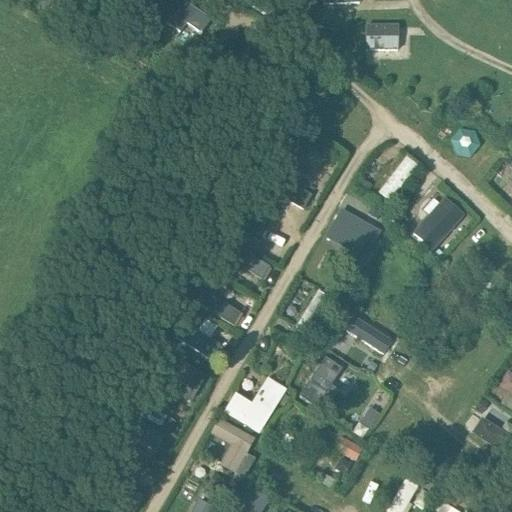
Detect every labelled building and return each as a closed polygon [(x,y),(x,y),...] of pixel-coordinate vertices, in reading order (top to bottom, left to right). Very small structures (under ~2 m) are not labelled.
[(153,21),(166,0),(145,0),(138,11),(153,21)] [(278,8),(266,0),(238,0),(268,21),(278,8)] [(202,35),(211,21),(185,2),(168,26),(180,34),(187,25),(202,35)] [(397,51),(397,25),(364,26),(364,51),(397,51)] [(449,144),(455,158),(469,160),(479,148),(474,134),(459,132),(449,144)] [(307,152),(291,142),(264,188),(301,210),(309,196),(294,187),(292,180),(307,152)] [(405,160),(377,195),(389,205),(417,168),(405,160)] [(255,201),(237,230),(258,242),(275,213),(255,201)] [(440,204),(411,236),(431,254),(460,222),(440,204)] [(333,246),(357,259),(373,230),(350,217),(333,246)] [(222,256),(262,281),(269,268),(229,244),(222,256)] [(474,274),(467,283),(493,306),(501,297),(474,274)] [(201,292),(195,303),(236,326),(242,315),(201,292)] [(313,292),(292,330),(308,339),(329,301),(313,292)] [(354,319),(345,333),(383,358),(392,344),(354,319)] [(182,327),(173,341),(209,364),(218,350),(182,327)] [(340,367),(325,358),(300,397),(316,407),(340,367)] [(173,359),(159,383),(191,403),(206,378),(173,359)] [(511,375),(506,371),(496,386),(511,397),(511,375)] [(236,392),(224,412),(262,432),(287,389),(269,377),(252,402),(236,392)] [(246,462),(258,439),(219,418),(211,434),(232,446),(229,453),(246,462)] [(511,462),(511,461),(511,442),(482,423),(473,437),(511,462)] [(164,442),(135,425),(127,439),(156,456),(164,442)] [(424,466),(433,453),(395,427),(386,441),(424,466)] [(325,437),(318,450),(351,467),(357,455),(325,437)] [(138,483),(145,470),(130,461),(123,474),(138,483)] [(104,478),(90,502),(107,511),(135,511),(142,501),(104,478)] [(404,479),(385,511),(402,511),(418,486),(404,479)] [(247,486),(231,511),(259,511),(268,499),(247,486)] [(456,511),(440,502),(433,511),(456,511)] [(198,503),(193,511),(213,511),(214,511),(198,503)]
